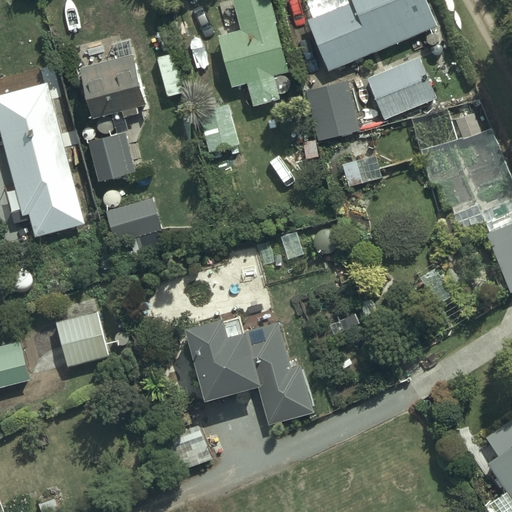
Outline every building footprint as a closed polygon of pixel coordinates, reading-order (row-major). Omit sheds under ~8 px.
[(291,70),(273,0),(236,0),(244,31),(223,36),(235,86),(250,82),(256,105),(283,98),(277,74),(291,70)] [(440,24),(429,0),(309,0),(308,1),(315,17),(309,19),(332,72),(440,24)] [(80,75),(85,74),(95,118),(124,111),(126,117),(142,113),(140,105),(149,103),(137,53),(135,53),(131,33),(74,46),(80,75)] [(421,57),(369,78),(385,117),(437,96),(421,57)] [(363,76),(308,88),(320,140),(360,131),(351,91),(366,88),(363,76)] [(50,82),(0,95),(0,122),(24,215),(32,213),(38,235),(87,222),(70,159),(66,161),(63,150),(68,149),(50,82)] [(241,142),(229,103),(199,112),(212,152),(214,152),(216,159),(225,156),(223,150),(231,147),(234,155),(241,152),(238,144),(241,142)] [(481,111),(458,120),(465,139),(488,131),(481,111)] [(128,132),(91,141),(101,181),(138,171),(128,132)] [(378,155),(345,163),(350,185),(383,176),(378,155)] [(154,198),(108,211),(118,243),(131,239),(135,254),(164,245),(160,230),(164,229),(154,198)] [(511,198),(483,211),(492,233),(489,234),(511,284),(511,198)] [(318,247),(318,248),(321,251),(322,252),(323,252),(324,253),(325,253),(326,254),(327,254),(328,254),(329,254),(330,254),(331,254),(332,254),(333,253),(334,253),(335,252),(336,252),(336,251),(337,251),(338,250),(339,249),(339,248),(340,247),(340,246),(341,245),(341,244),(341,243),(341,242),(341,241),(341,240),(341,239),(340,238),(340,237),(339,236),(339,235),(338,234),(338,233),(337,233),(336,232),(335,231),(334,231),(333,230),(332,230),(331,230),(330,230),(329,230),(328,230),(327,230),(326,230),(325,230),(324,231),(323,231),(322,232),(321,232),(320,233),(320,234),(319,235),(318,236),(318,237),(317,238),(317,239),(317,240),(317,241),(317,242),(317,243),(317,244),(317,245),(317,246),(318,247)] [(14,287),(15,288),(18,290),(20,290),(21,291),(22,291),(23,291),(24,291),(25,291),(26,290),(27,290),(28,290),(29,289),(30,289),(31,288),(32,287),(33,286),(34,285),(35,283),(35,282),(36,281),(36,280),(36,279),(36,278),(36,277),(36,276),(36,275),(35,274),(35,273),(34,271),(33,270),(32,269),(31,268),(31,267),(30,267),(29,266),(28,266),(26,265),(25,265),(24,265),(23,265),(22,265),(21,265),(20,265),(19,266),(18,266),(17,267),(16,267),(15,268),(14,269),(13,269),(12,270),(12,271),(11,272),(11,273),(10,274),(10,275),(10,277),(10,278),(10,279),(10,280),(10,281),(11,282),(11,283),(12,284),(12,285),(13,286),(14,287)] [(99,311),(58,323),(70,366),(111,355),(99,311)] [(228,317),(190,328),(210,400),(260,386),(270,425),(317,412),(304,365),(292,369),(280,323),(248,332),(243,316),(228,320),(228,317)] [(23,340),(0,345),(0,386),(33,377),(23,340)] [(511,511),(511,420),(487,438),(500,457),(489,465),(507,491),(487,505),(491,511),(511,511)]
